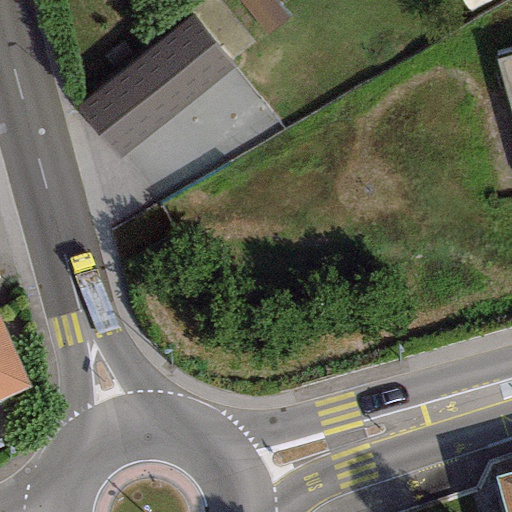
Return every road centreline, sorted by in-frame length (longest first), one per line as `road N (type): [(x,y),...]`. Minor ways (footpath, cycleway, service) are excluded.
road 1 (secondary): [(0,32),(112,437)]
road 2 (residential): [(511,389),(234,483)]
road 3 (secondary): [(234,483),(196,441),(169,431),(112,437)]
